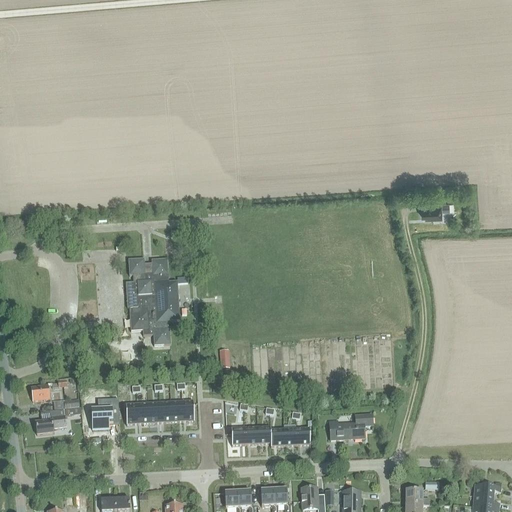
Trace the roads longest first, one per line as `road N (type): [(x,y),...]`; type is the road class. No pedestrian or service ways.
road 1 (track): [(395,464),(425,325),(404,220)]
road 2 (unclassified): [(202,475),(18,486)]
road 3 (unclassified): [(381,465),(202,475)]
road 4 (tertiary): [(18,486),(0,350)]
road 5 (unclassified): [(511,464),(381,465)]
